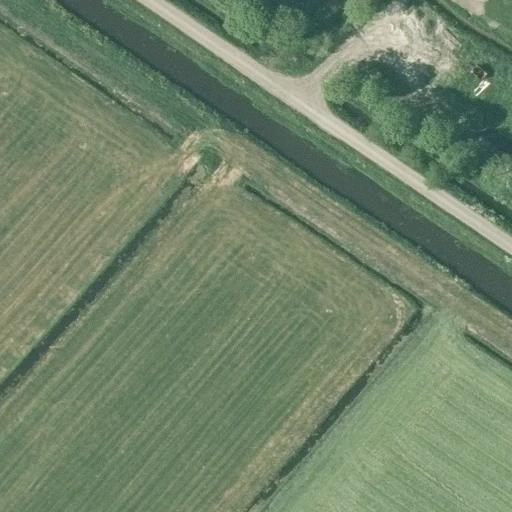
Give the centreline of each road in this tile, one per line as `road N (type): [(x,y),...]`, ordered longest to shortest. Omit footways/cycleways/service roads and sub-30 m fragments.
road 1 (unclassified): [(511,247),(148,0)]
road 2 (track): [(293,99),(388,0)]
